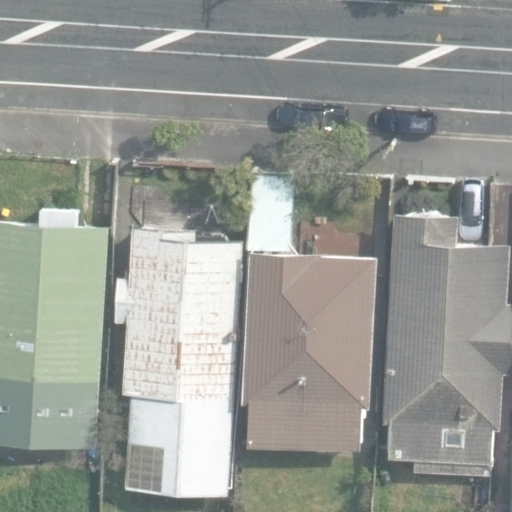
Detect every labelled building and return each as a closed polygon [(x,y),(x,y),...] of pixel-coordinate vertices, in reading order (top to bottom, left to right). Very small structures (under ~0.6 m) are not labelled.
[(72,203),(110,206),(114,155),(76,152),(72,203)] [(252,438),(363,444),(364,404),(373,404),(381,250),(296,245),(300,169),(256,166),(252,244),(256,244),(248,394),(255,396),(252,438)] [(110,206),(72,203),(41,201),(40,214),(0,211),(0,421),(93,428),(110,206)] [(467,207),(396,204),(384,450),(419,452),(418,467),(490,471),(492,429),(507,430),(510,365),(511,365),(511,298),(511,299),(511,290),(511,237),(466,235),(467,207)] [(231,490),(247,234),(195,231),(196,226),(133,222),(130,272),(118,271),(115,316),(127,317),(122,390),(134,391),(128,484),(231,490)]
